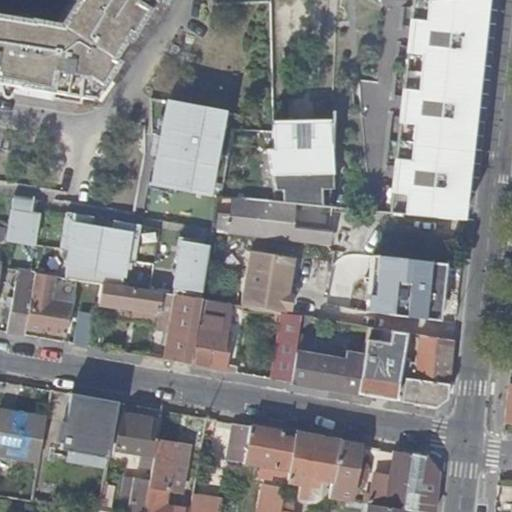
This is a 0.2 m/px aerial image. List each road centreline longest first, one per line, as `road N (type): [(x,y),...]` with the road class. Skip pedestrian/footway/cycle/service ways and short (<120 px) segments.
road 1 (residential): [(461,448),(0,359)]
road 2 (tertiary): [(461,448),(505,0)]
